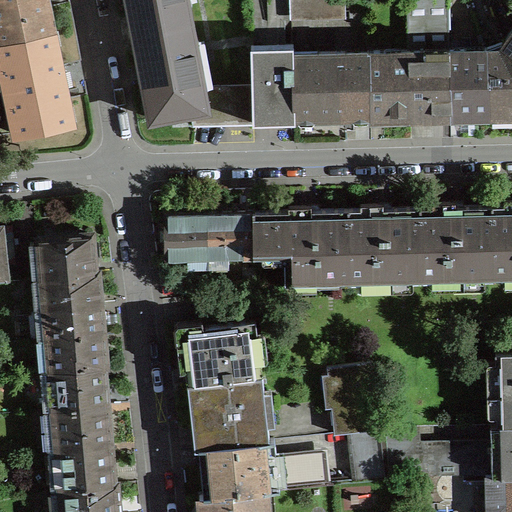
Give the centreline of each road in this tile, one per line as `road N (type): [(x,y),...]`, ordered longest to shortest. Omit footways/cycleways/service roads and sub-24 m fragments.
road 1 (residential): [(511,156),(121,170)]
road 2 (residential): [(158,511),(121,170)]
road 3 (residential): [(121,170),(87,0)]
road 4 (residential): [(121,170),(0,181)]
